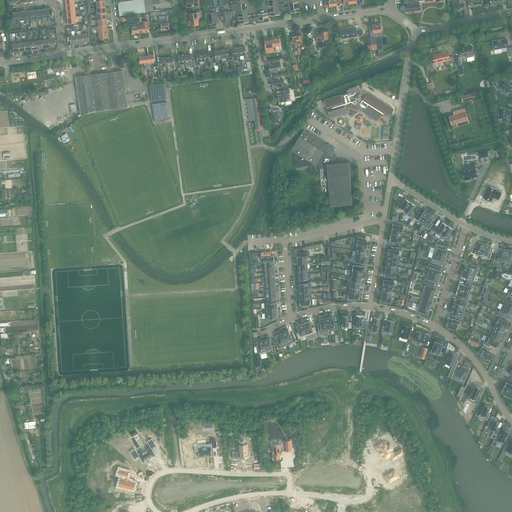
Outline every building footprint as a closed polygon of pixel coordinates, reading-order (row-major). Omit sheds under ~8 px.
[(165,0),(160,0),(154,1),(155,9),(166,7),(165,0)] [(231,5),(231,8),(242,7),(241,4),(246,3),(245,0),(244,0),(236,1),(236,4),(231,5)] [(404,0),(405,4),(404,4),(405,11),(420,9),(420,6),(419,2),(436,0),(436,1),(440,0),(440,1),(440,0),(441,0),(404,0)] [(453,0),(454,10),(465,9),(464,1),(467,0),(466,0),(453,0)] [(284,7),(274,9),(274,12),(269,13),(270,16),(280,15),(279,11),(284,11),(284,7)] [(221,12),(222,22),(230,21),(229,11),(225,12),(224,8),(221,8),(222,12),(221,12)] [(42,9),(36,10),(37,18),(38,18),(42,18),(42,22),(44,21),(44,17),(43,17),(42,9)] [(48,9),(42,9),(43,17),(44,17),(47,17),(48,21),(50,21),(50,17),(49,17),(49,13),(48,9)] [(210,9),(210,12),(208,13),(209,24),(217,23),(216,12),(215,12),(215,9),(210,9)] [(36,10),(30,11),(31,19),(32,19),(36,18),(36,22),(38,22),(38,18),(37,18),(36,10)] [(27,23),(26,19),(25,19),(24,11),(18,12),(19,20),(20,20),(24,20),(24,24),(27,23)] [(25,19),(26,19),(30,19),(30,23),(31,27),(33,27),(33,23),(32,19),(31,19),(30,11),(24,11),(25,19)] [(164,23),(161,24),(162,30),(169,29),(167,17),(166,11),(160,11),(162,21),(164,21),(164,23)] [(21,24),(20,20),(19,20),(18,12),(12,13),(13,21),(18,20),(18,24),(21,24)] [(188,20),(189,24),(190,23),(191,26),(199,25),(198,12),(189,14),(190,20),(188,20)] [(247,13),(242,13),(243,16),(238,17),(238,20),(243,20),(243,23),(254,22),(253,18),(248,19),(248,16),(247,13)] [(258,17),(253,18),(254,22),(264,20),(263,17),(268,16),(267,13),(258,14),(258,17)] [(106,25),(99,26),(98,26),(99,39),(108,38),(107,31),(106,25)] [(372,27),(370,28),(370,30),(371,38),(375,37),(380,36),(382,36),(381,32),(380,25),(376,26),(376,25),(372,26),(372,27)] [(74,28),(75,35),(76,35),(77,43),(83,42),(82,34),(81,34),(77,35),(76,27),(74,28)] [(341,29),(342,39),(363,36),(362,30),(356,31),(355,27),(341,29)] [(46,35),(46,39),(48,39),(49,47),(55,46),(54,38),(49,39),(48,35),(49,35),(48,29),(45,29),(46,35)] [(82,34),(83,42),(90,41),(89,33),(83,34),(83,30),(81,30),(81,34),(82,34)] [(76,35),(75,35),(71,36),(71,31),(68,32),(69,36),(70,36),(71,44),(77,43),(76,35)] [(316,35),(317,42),(318,45),(318,48),(323,48),(322,46),(325,46),(324,40),(328,39),(327,32),(320,33),(321,34),(316,35)] [(28,38),(29,42),(30,42),(31,50),(37,49),(36,41),(35,41),(31,42),(31,37),(30,35),(28,35),(28,38)] [(40,36),(41,40),(42,40),(43,48),(49,47),(48,39),(46,39),(43,40),(42,36),(40,36)] [(297,47),(295,36),(289,37),(290,41),(290,44),(294,43),(294,48),(295,51),(297,50),(297,48),(297,47)] [(34,37),(35,41),(36,41),(37,49),(43,48),(42,40),(41,40),(37,41),(36,37),(34,37)] [(366,38),(368,50),(377,49),(375,37),(371,38),(366,38)] [(22,39),(23,43),(24,43),(25,50),(31,50),(30,42),(29,42),(25,42),(25,38),(22,39)] [(264,40),(260,40),(262,52),(265,51),(266,53),(275,51),(275,46),(280,46),(279,38),(268,39),(264,40)] [(16,39),(17,44),(18,43),(19,51),(25,50),(24,43),(23,43),(19,43),(19,39),(16,39)] [(506,39),(493,42),(493,46),(494,49),(508,47),(506,39)] [(18,43),(17,44),(13,44),(13,40),(10,40),(11,44),(12,44),(13,52),(19,51),(18,43)] [(464,47),(458,49),(460,57),(464,56),(468,55),(469,57),(473,56),(473,54),(471,46),(464,47)] [(245,47),(239,48),(240,56),(243,55),(244,59),(247,59),(246,53),(245,47)] [(227,49),(221,50),(222,58),(225,58),(226,62),(229,61),(228,55),(227,49)] [(206,51),(202,51),(202,53),(203,61),(207,60),(208,64),(208,67),(213,66),(212,58),(210,58),(209,52),(206,52),(206,51)] [(432,55),(434,64),(445,61),(446,65),(454,63),(453,56),(449,57),(448,51),(432,55)] [(191,54),(184,55),(185,63),(186,66),(191,65),(191,67),(195,67),(194,60),(192,60),(191,60),(191,54)] [(146,56),(148,69),(149,72),(151,72),(150,62),(154,61),(153,55),(146,56)] [(146,69),(148,69),(146,56),(139,57),(140,63),(145,63),(146,69)] [(274,64),(268,65),(269,68),(270,73),(282,70),(281,67),(280,67),(279,63),(281,63),(280,60),(273,61),(274,64)] [(76,77),(81,113),(127,107),(127,104),(126,95),(123,71),(113,72),(107,73),(90,75),(86,76),(76,77)] [(272,84),(273,88),(285,86),(284,82),(283,82),(282,75),(275,77),(275,80),(271,81),(272,84)] [(502,81),(500,84),(501,85),(500,87),(507,92),(511,87),(504,82),(503,83),(502,81)] [(149,86),(151,101),(167,99),(164,83),(149,86)] [(328,111),(330,118),(337,117),(338,115),(344,114),(346,113),(347,112),(349,112),(355,114),(359,112),(359,110),(359,109),(361,110),(364,111),(364,112),(369,116),(371,116),(375,120),(377,121),(381,115),(386,117),(387,116),(387,115),(389,116),(393,110),(389,105),(387,105),(382,101),(380,101),(376,97),(374,97),(373,95),(365,92),(364,92),(363,91),(362,91),(362,90),(357,86),(350,89),(346,94),(340,96),(334,97),(333,98),(327,99),(325,101),(327,108),(329,108),(330,109),(330,110),(328,111)] [(283,94),(277,95),(278,98),(279,103),(285,102),(286,105),(291,104),(291,101),(291,100),(290,97),(289,97),(288,93),(290,93),(289,90),(282,91),(283,94)] [(472,93),(461,96),(463,102),(474,99),(472,93)] [(251,99),(254,116),(253,116),(254,120),(256,130),(263,129),(259,98),(251,99)] [(166,102),(167,102),(152,104),(155,120),(154,121),(169,119),(169,118),(166,102)] [(448,116),(451,125),(468,120),(464,108),(460,109),(461,111),(458,112),(457,110),(453,111),(454,115),(448,116)] [(273,115),(269,116),(271,123),(278,121),(278,123),(282,122),(279,109),(274,110),(274,111),(272,111),(273,115)] [(63,136),(65,140),(71,138),(68,128),(70,127),(69,124),(64,126),(65,129),(56,132),(58,138),(63,136)] [(315,164),(316,165),(328,146),(323,143),(324,142),(308,132),(308,133),(303,130),(292,148),(291,150),(293,151),(297,168),(315,164)] [(328,146),(316,165),(319,167),(319,173),(321,193),(329,192),(330,206),(352,205),(352,203),(356,203),(355,185),(353,167),(349,167),(349,162),(336,163),(336,156),(334,157),(333,152),(333,148),(331,146),(330,147),(328,146)] [(475,165),(461,168),(462,171),(464,179),(465,180),(470,179),(470,178),(477,176),(476,169),(475,165)] [(488,184),(484,195),(491,198),(493,193),(497,195),(499,189),(495,188),(495,187),(488,184)] [(399,203),(396,208),(403,213),(410,202),(405,199),(402,204),(399,203)] [(410,202),(403,213),(411,217),(414,212),(411,210),(415,205),(410,202)] [(419,212),(415,219),(422,223),(429,214),(424,211),(422,213),(419,212)] [(429,214),(422,223),(422,224),(429,229),(432,224),(430,222),(433,217),(429,214)] [(447,225),(442,222),(439,228),(436,226),(433,232),(440,236),(447,225)] [(447,225),(440,236),(448,241),(451,235),(449,234),(452,228),(447,225)] [(355,239),(354,245),(366,247),(367,247),(368,242),(368,241),(365,240),(365,238),(358,237),(357,239),(357,240),(355,239)] [(473,247),(471,253),(480,256),(481,255),(485,244),(483,243),(484,242),(480,241),(480,242),(478,242),(476,248),(473,247)] [(434,248),(433,253),(446,257),(447,252),(445,251),(446,247),(435,244),(434,248)] [(491,246),(485,244),(481,255),(487,257),(486,258),(489,259),(491,253),(488,252),(491,246)] [(387,254),(388,255),(398,256),(399,251),(401,251),(402,248),(399,247),(396,247),(395,250),(388,249),(387,254)] [(495,254),(494,260),(503,262),(506,250),(505,249),(505,248),(501,247),(501,249),(500,248),(498,255),(495,254)] [(303,250),(299,250),(299,252),(296,252),(297,258),(307,258),(309,257),(309,252),(304,252),(303,250)] [(511,252),(511,250),(506,250),(503,262),(511,263),(511,257),(511,252)] [(431,258),(430,262),(440,265),(441,261),(444,262),(446,257),(433,253),(432,258),(431,258)] [(270,254),(261,254),(261,257),(261,263),(264,262),(274,262),(274,256),(270,256),(270,254)] [(2,258),(0,257),(0,265),(0,269),(11,268),(11,265),(8,265),(8,262),(3,262),(2,258)] [(439,277),(441,272),(440,272),(441,268),(440,267),(428,264),(427,268),(429,269),(427,274),(439,277)] [(465,265),(463,271),(475,274),(478,266),(472,264),(471,267),(465,265)] [(475,274),(463,271),(461,276),(468,278),(467,281),(473,283),(475,274)] [(435,282),(438,283),(439,277),(427,274),(426,279),(425,278),(423,283),(424,283),(434,286),(435,282)] [(465,285),(459,284),(457,289),(470,293),(472,284),(466,283),(465,285)] [(434,295),(436,288),(433,288),(425,285),(423,292),(434,295)] [(470,293),(457,289),(456,294),(462,296),(461,299),(467,301),(470,293)] [(432,302),(434,295),(423,292),(421,298),(432,302)] [(391,303),(392,297),(391,297),(381,296),(380,301),(383,302),(382,304),(387,304),(387,302),(391,303)] [(430,308),(432,302),(421,298),(419,305),(430,308)] [(313,305),(312,299),(300,300),(299,300),(300,305),(303,305),(303,307),(307,307),(307,305),(313,305)] [(460,304),(453,302),(452,307),(464,311),(466,303),(460,301),(460,304)] [(503,304),(499,312),(504,315),(506,312),(511,315),(511,314),(511,308),(505,306),(503,304)] [(429,310),(430,308),(419,305),(417,311),(428,315),(429,310)] [(462,316),(460,316),(462,311),(452,307),(450,313),(456,315),(455,318),(461,320),(462,316)] [(498,314),(494,322),(496,323),(505,327),(506,327),(508,322),(502,319),(503,316),(498,314)] [(342,319),(340,319),(340,323),(342,323),(342,326),(348,326),(348,328),(351,328),(351,322),(348,322),(348,315),(342,316),(342,319)] [(356,318),(354,318),(354,322),(356,323),(356,328),(365,329),(365,319),(362,319),(362,316),(356,315),(356,318)] [(328,318),(326,318),(328,330),(338,329),(337,323),(334,323),(333,317),(331,317),(331,316),(327,316),(328,318)] [(318,326),(319,332),(328,330),(326,318),(325,318),(324,317),(321,317),(321,319),(320,319),(321,325),(318,326)] [(371,330),(378,331),(380,319),(374,318),(373,323),(372,323),(371,330)] [(451,322),(448,320),(446,326),(449,327),(448,329),(452,330),(453,328),(456,329),(457,324),(460,325),(461,321),(455,319),(452,319),(451,322)] [(395,322),(387,320),(385,327),(382,326),(381,333),(384,333),(385,331),(392,333),(395,322)] [(309,322),(303,324),(307,336),(316,333),(314,327),(312,328),(309,322)] [(494,328),(503,332),(505,327),(496,323),(494,328)] [(307,336),(303,324),(297,326),(299,332),(296,333),(298,339),(307,336)] [(411,328),(403,325),(400,336),(408,339),(411,328)] [(500,337),(503,332),(494,328),(492,327),(489,331),(500,337)] [(283,332),(282,333),(287,345),(296,341),(293,335),(291,336),(288,330),(286,331),(286,330),(283,331),(283,332)] [(413,333),(412,337),(415,338),(414,340),(415,340),(415,341),(418,342),(419,341),(426,343),(428,334),(417,331),(416,334),(413,333)] [(500,337),(489,331),(487,336),(498,342),(500,337)] [(278,335),(276,336),(279,342),(276,343),(278,348),(287,345),(282,333),(281,334),(280,333),(277,334),(278,335)] [(487,336),(483,344),(489,347),(491,344),(496,347),(498,342),(487,336)] [(265,340),(263,341),(266,351),(272,349),(272,351),(276,351),(274,345),(271,345),(270,339),(268,339),(268,338),(264,339),(265,340)] [(469,338),(468,342),(472,344),(477,346),(478,343),(474,340),(469,338)] [(258,342),(257,342),(260,354),(266,353),(266,351),(263,341),(262,341),(261,340),(258,341),(258,342)] [(442,344),(435,341),(431,352),(438,355),(435,361),(439,363),(443,353),(440,351),(442,344)] [(488,349),(482,346),(481,349),(483,350),(481,355),(483,357),(483,359),(486,360),(487,359),(490,360),(492,355),(486,352),(488,349)] [(452,368),(455,369),(457,363),(454,362),(457,355),(453,354),(454,353),(451,352),(450,353),(449,352),(445,363),(452,366),(452,368)] [(456,371),(453,378),(458,380),(459,378),(459,377),(465,380),(468,373),(469,369),(462,366),(459,372),(456,371)] [(511,385),(506,382),(503,387),(511,391),(511,385)] [(472,388),(470,392),(472,393),(469,397),(476,400),(474,403),(477,404),(480,397),(478,396),(481,389),(475,386),(474,389),(472,388)] [(511,391),(503,387),(501,392),(505,394),(504,396),(508,398),(509,396),(511,397),(511,391)] [(480,410),(482,411),(479,416),(487,420),(490,415),(487,413),(490,407),(485,405),(483,407),(482,406),(480,410)] [(493,422),(491,421),(489,425),(491,426),(489,428),(494,431),(493,433),(496,435),(499,429),(496,428),(499,422),(494,419),(493,422)] [(509,432),(503,429),(499,435),(497,434),(492,444),(496,446),(499,441),(503,443),(509,432)] [(135,448),(130,451),(135,459),(140,456),(143,462),(155,455),(152,449),(157,446),(153,438),(147,441),(151,447),(139,454),(135,448)] [(206,447),(198,448),(199,456),(212,455),(211,447),(212,447),(216,447),(216,439),(212,440),(212,443),(206,444),(206,447)] [(241,451),(233,452),(233,458),(249,457),(248,444),(245,444),(245,440),(240,440),(241,451)] [(386,440),(375,447),(378,451),(379,450),(381,454),(383,452),(386,457),(392,453),(394,456),(404,450),(402,446),(395,451),(393,448),(394,447),(392,443),(389,445),(386,440)] [(511,440),(509,445),(506,443),(502,451),(505,453),(507,450),(511,453),(511,440)] [(281,441),(272,442),(273,456),(280,456),(279,451),(281,451),(281,441)] [(395,469),(385,476),(389,483),(398,477),(399,476),(399,475),(395,469)] [(121,478),(118,486),(128,489),(128,488),(133,489),(135,483),(130,482),(130,481),(125,479),(126,476),(127,477),(129,472),(122,470),(121,475),(123,475),(122,478),(121,478)] [(390,511),(394,509),(387,501),(375,511),(374,511),(390,511)]
